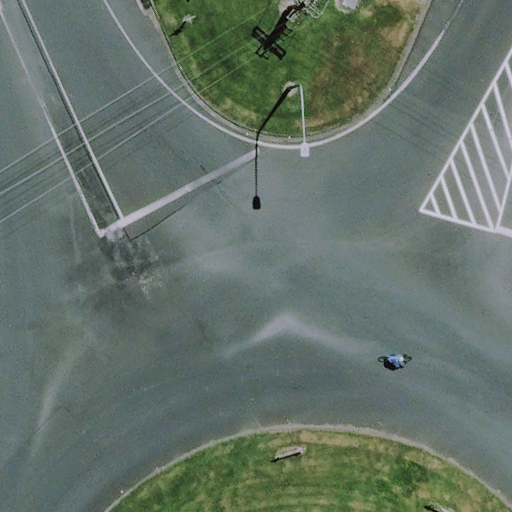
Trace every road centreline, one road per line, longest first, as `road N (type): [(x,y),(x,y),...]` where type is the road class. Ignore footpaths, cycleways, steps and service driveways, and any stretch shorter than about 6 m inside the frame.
road 1 (tertiary): [(13,0),(168,354)]
road 2 (tertiary): [(168,354),(296,326),(362,328),(426,342)]
road 3 (residential): [(511,125),(426,342)]
road 4 (tertiary): [(0,489),(66,416),(168,354)]
